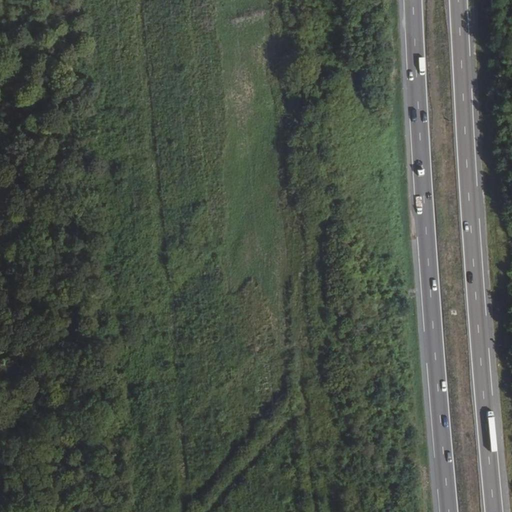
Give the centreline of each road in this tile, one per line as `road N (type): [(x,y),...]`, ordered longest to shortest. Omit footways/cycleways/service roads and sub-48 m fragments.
road 1 (motorway): [(496,511),(460,0)]
road 2 (motorway): [(412,0),(448,511)]
